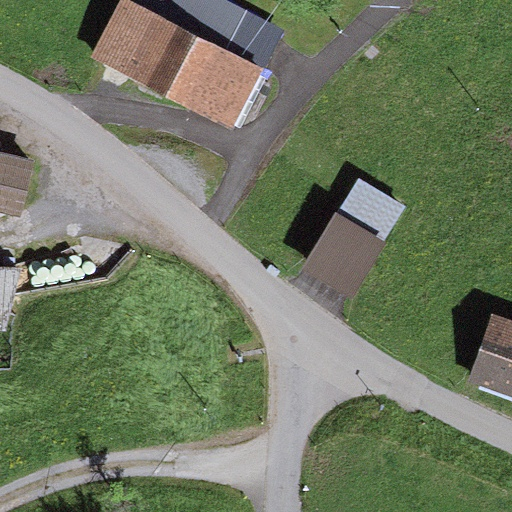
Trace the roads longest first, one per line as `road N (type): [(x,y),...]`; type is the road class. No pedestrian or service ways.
road 1 (residential): [(0,96),(44,116),(306,324)]
road 2 (track): [(286,473),(129,462),(0,500)]
road 3 (unclassified): [(306,324),(511,437)]
road 4 (unclassified): [(306,324),(284,511)]
